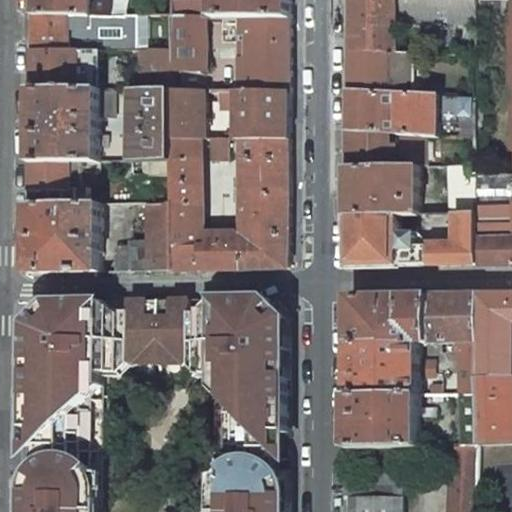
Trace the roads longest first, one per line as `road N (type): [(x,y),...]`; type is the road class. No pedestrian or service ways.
road 1 (residential): [(319,284),(5,289)]
road 2 (residential): [(5,289),(9,0)]
road 3 (residential): [(321,0),(319,284)]
road 4 (residential): [(319,284),(320,511)]
road 5 (residential): [(2,511),(5,289)]
road 6 (residential): [(511,280),(319,284)]
